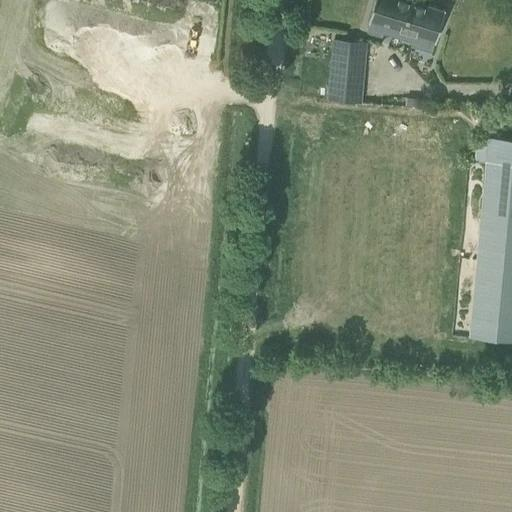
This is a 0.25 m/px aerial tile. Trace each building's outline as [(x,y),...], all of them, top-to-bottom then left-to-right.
[(0,0),(0,103),(152,134),(164,77),(0,44),(0,16),(173,51),(183,0),(0,0)] [(416,0),(376,0),(367,31),(381,36),(382,31),(410,40),(412,33),(436,40),(445,9),(416,0)] [(359,102),(363,62),(366,42),(334,38),(327,98),(359,102)] [(422,107),(423,98),(408,97),(407,106),(422,107)] [(0,129),(0,230),(142,261),(163,163),(0,129)] [(486,161),(470,337),(511,340),(511,138),(489,136),(488,142),(477,141),(476,160),(486,161)]
